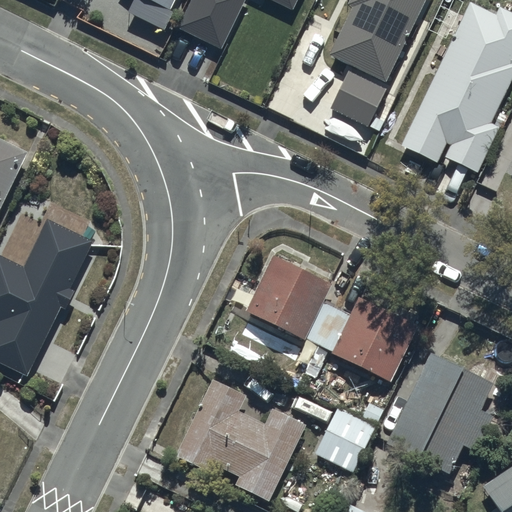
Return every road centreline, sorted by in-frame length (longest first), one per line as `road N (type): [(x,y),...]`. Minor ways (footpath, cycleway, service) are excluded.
road 1 (residential): [(161,177),(285,179),(511,282)]
road 2 (residential): [(59,511),(164,288),(161,177)]
road 3 (residential): [(161,177),(127,123),(86,90),(0,43)]
